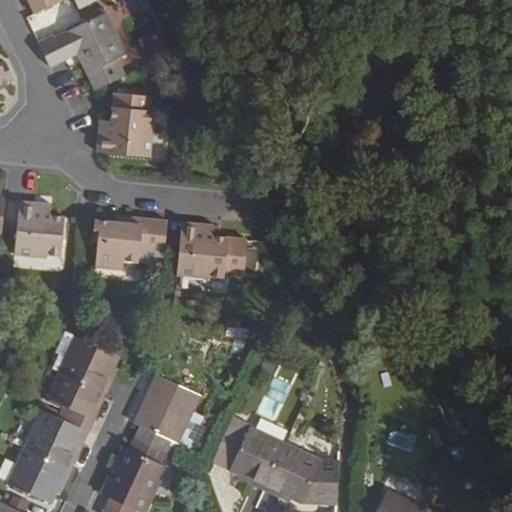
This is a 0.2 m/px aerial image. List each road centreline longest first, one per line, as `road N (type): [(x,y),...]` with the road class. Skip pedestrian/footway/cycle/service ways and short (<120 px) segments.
road 1 (residential): [(59,133),(109,189),(228,203)]
road 2 (residential): [(0,10),(59,133)]
road 3 (residential): [(75,511),(131,388)]
